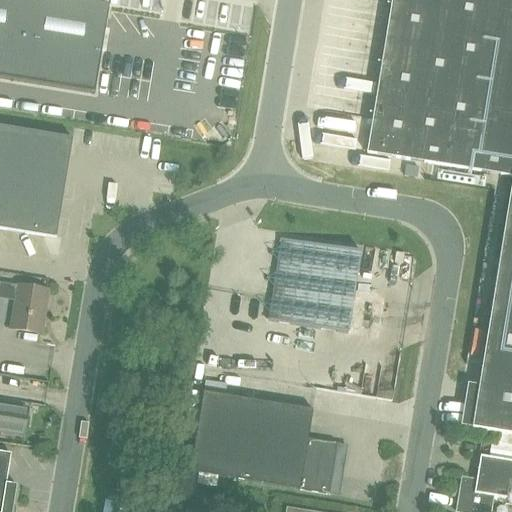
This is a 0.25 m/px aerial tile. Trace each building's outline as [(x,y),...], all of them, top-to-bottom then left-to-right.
[(0,0),(0,78),(95,94),(109,6),(71,0),(0,0)] [(511,435),(511,0),(391,0),(366,153),(511,176),(511,178),(472,429),(511,435)] [(73,138),(0,126),(0,229),(57,238),(73,138)] [(404,176),(416,178),(418,168),(406,166),(404,176)] [(487,176),(439,169),(437,179),(486,186),(487,176)] [(348,334),(361,252),(283,239),(268,321),(348,334)] [(41,334),(48,291),(18,286),(11,329),(41,334)] [(313,410),(203,392),(190,472),(329,495),(338,444),(308,439),(313,410)] [(0,402),(0,431),(22,436),(25,422),(27,422),(29,409),(6,405),(6,403),(0,402)] [(511,445),(511,435),(492,432),(490,442),(511,445)] [(12,511),(17,486),(6,484),(11,454),(0,452),(0,511),(12,511)] [(463,480),(458,511),(462,511),(488,511),(492,496),(511,499),(511,461),(480,456),(476,482),(463,480)]
